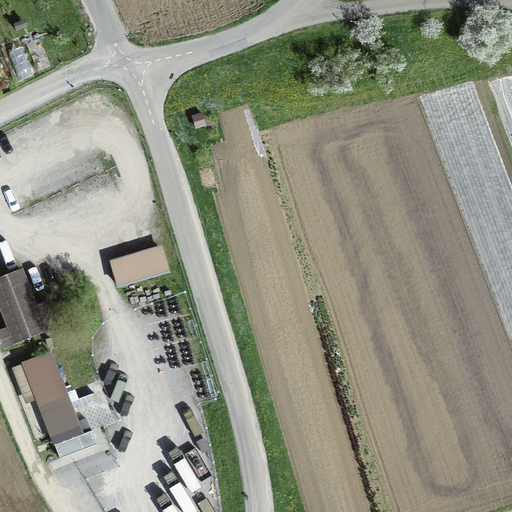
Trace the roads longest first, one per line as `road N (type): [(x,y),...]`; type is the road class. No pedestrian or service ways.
road 1 (tertiary): [(128,64),(154,123),(238,401),(259,511)]
road 2 (unclassified): [(297,15),(128,64)]
road 3 (track): [(64,511),(39,475),(0,376)]
road 4 (unclassified): [(128,64),(80,74),(0,111)]
road 5 (residential): [(297,15),(424,0)]
